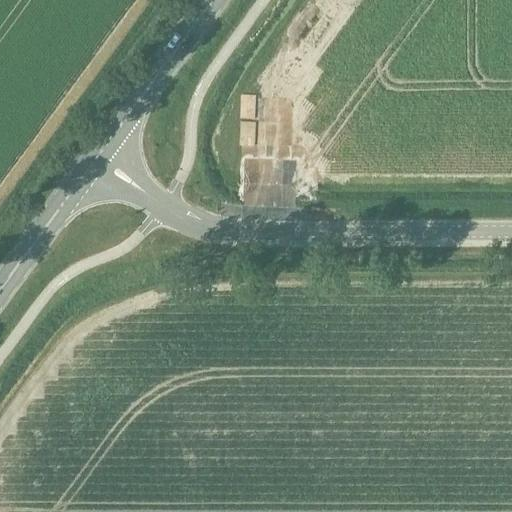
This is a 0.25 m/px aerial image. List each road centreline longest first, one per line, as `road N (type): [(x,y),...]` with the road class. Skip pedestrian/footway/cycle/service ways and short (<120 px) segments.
road 1 (unclassified): [(145,193),(183,218),(227,230),(511,232)]
road 2 (secondary): [(104,146),(212,0)]
road 3 (secondary): [(0,290),(87,172)]
